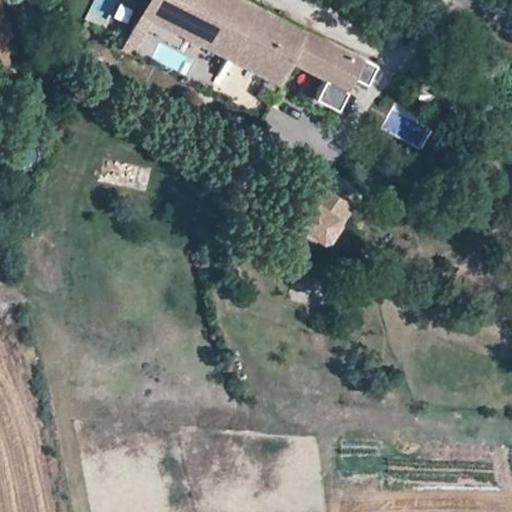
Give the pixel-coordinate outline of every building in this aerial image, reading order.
[(249,0),(136,0),(133,8),(222,54),(249,0)] [(303,22),(259,0),(249,0),(222,54),(243,64),(273,80),(286,55),(303,22)] [(222,54),(133,8),(132,9),(114,44),(203,90),(222,54)] [(0,12),(0,84),(13,82),(0,12)] [(303,22),(286,55),(320,73),(344,85),(361,52),(303,22)] [(243,64),(222,54),(203,90),(224,101),(243,64)] [(264,98),(273,80),(243,64),(224,101),(254,116),(257,117),(267,99),(264,98)] [(344,85),(320,73),(310,92),(334,104),(344,85)] [(433,94),(417,86),(411,98),(427,106),(433,94)] [(507,130),(509,128),(511,130),(511,122),(509,120),(502,125),(507,130)] [(316,173),(308,184),(337,203),(344,191),(316,173)] [(337,203),(308,184),(305,187),(292,203),(293,213),(316,227),(326,226),(336,210),(337,203)] [(308,242),(316,227),(293,213),(284,227),(308,242)]
